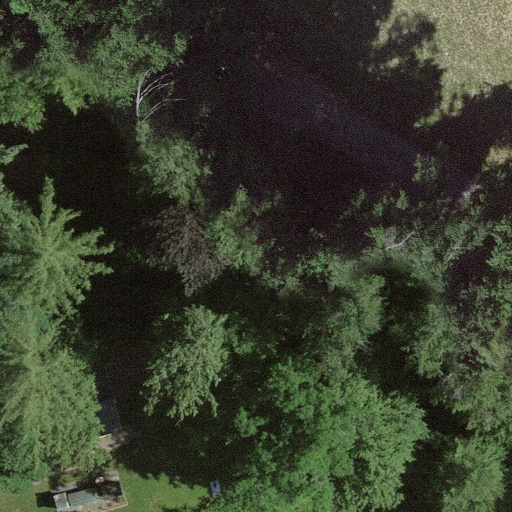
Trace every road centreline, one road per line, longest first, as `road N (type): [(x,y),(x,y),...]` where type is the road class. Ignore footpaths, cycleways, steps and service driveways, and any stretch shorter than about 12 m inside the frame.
road 1 (track): [(0,127),(42,107),(126,94),(198,89),(291,103)]
road 2 (track): [(291,103),(511,213)]
